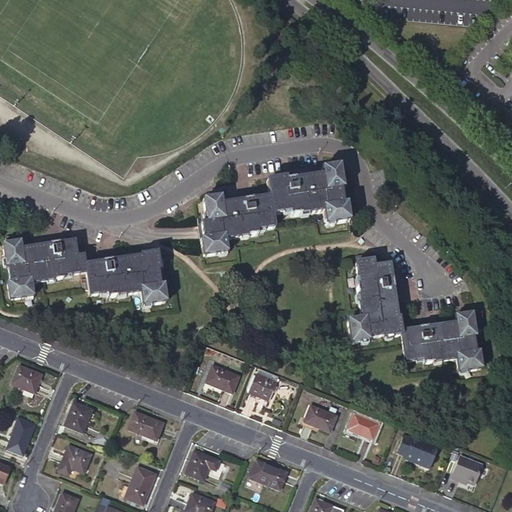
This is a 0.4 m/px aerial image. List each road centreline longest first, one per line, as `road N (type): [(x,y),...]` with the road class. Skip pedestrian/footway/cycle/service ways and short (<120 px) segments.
road 1 (residential): [(436,283),(374,219),(353,156),(327,146),(228,159),(159,208),(133,216),(82,212),(0,178)]
road 2 (tertiary): [(298,0),(511,216)]
road 3 (tertiary): [(511,167),(365,36),(305,0)]
road 4 (residential): [(73,365),(29,472),(33,503)]
road 5 (residential): [(190,412),(313,461)]
road 6 (residential): [(313,461),(435,509)]
road 7 (residential): [(73,365),(190,412)]
